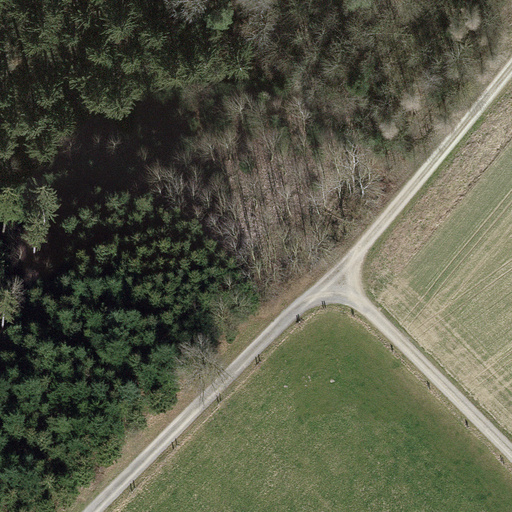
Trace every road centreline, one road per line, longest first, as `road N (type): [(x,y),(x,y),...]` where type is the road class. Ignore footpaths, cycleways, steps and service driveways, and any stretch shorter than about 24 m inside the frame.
road 1 (track): [(511,65),(334,278),(99,511)]
road 2 (track): [(511,457),(334,278)]
